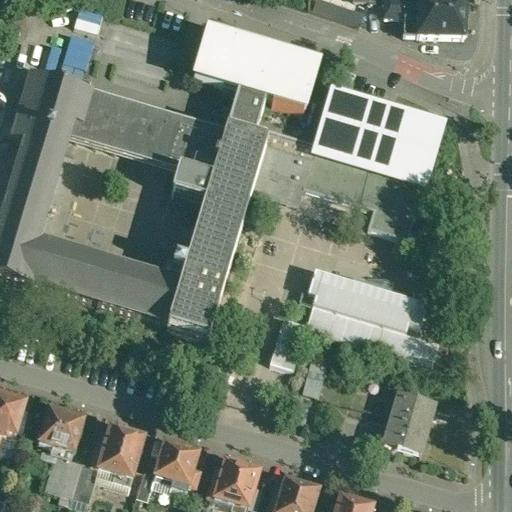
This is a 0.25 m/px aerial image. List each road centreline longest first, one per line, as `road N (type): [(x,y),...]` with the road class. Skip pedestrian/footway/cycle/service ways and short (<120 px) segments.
road 1 (residential): [(0,363),(470,511)]
road 2 (residential): [(511,93),(458,85),(222,0)]
road 3 (secondary): [(511,232),(504,511)]
